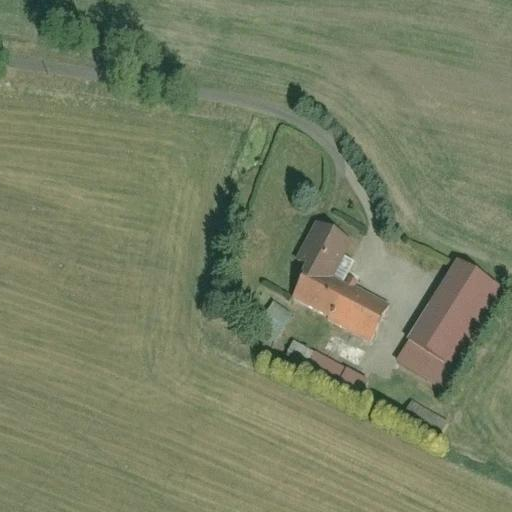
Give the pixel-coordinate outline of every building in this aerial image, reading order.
[(284,279),(302,288),(293,304),(371,347),(389,315),(331,283),(349,249),(312,229),(284,279)] [(455,270),(405,349),(454,379),(503,300),(455,270)] [(259,326),(280,335),(291,311),(270,302),(259,326)] [(371,385),(293,347),(284,366),(361,404),(371,385)] [(439,434),(446,422),(412,401),(404,414),(439,434)]
